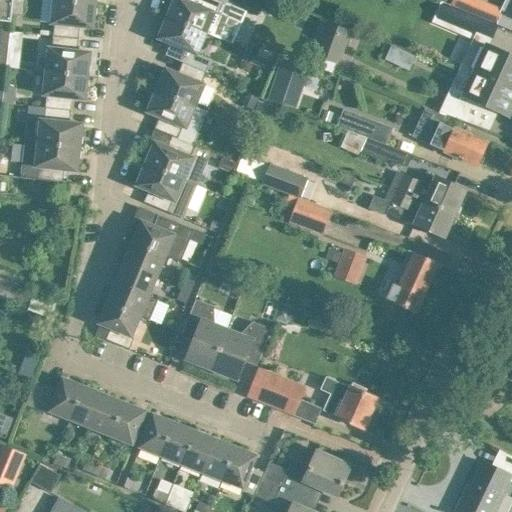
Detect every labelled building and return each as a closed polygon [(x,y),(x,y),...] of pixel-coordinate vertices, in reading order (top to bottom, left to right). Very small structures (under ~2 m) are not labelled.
[(0,0),(0,21),(1,21),(11,23),(12,15),(13,0),(0,0)] [(13,0),(12,15),(23,16),(24,0),(13,0)] [(54,24),(53,36),(78,39),(80,27),(93,28),(95,5),(54,0),(51,24),(54,24)] [(174,0),(167,17),(207,34),(207,33),(220,39),(234,6),(220,0),(174,0)] [(271,0),(264,0),(260,9),(279,17),(284,5),(271,0)] [(477,0),(451,0),(449,5),(496,25),(502,10),(477,0)] [(511,0),(507,0),(502,10),(496,25),(509,30),(511,23),(511,0)] [(443,2),(436,19),(476,36),(490,41),(496,25),(449,5),(443,2)] [(170,44),(165,55),(207,72),(204,71),(207,64),(193,58),(195,54),(198,55),(207,34),(167,17),(158,39),(170,44)] [(338,65),(350,30),(324,21),(312,55),(338,65)] [(1,26),(0,33),(0,36),(9,37),(10,31),(10,27),(1,26)] [(23,33),(10,31),(9,37),(9,41),(22,42),(23,33)] [(0,36),(0,46),(8,47),(9,41),(9,37),(0,36)] [(49,48),(46,71),(88,76),(90,52),(77,51),(78,39),(53,36),(52,48),(49,48)] [(474,41),(463,65),(470,68),(478,72),(511,87),(511,56),(490,46),(491,42),(490,41),(476,36),(474,41)] [(0,59),(7,60),(8,47),(0,46),(0,59)] [(390,47),(384,61),(391,65),(397,51),(390,47)] [(166,68),(156,90),(195,106),(205,84),(202,83),(207,72),(165,55),(182,62),(178,73),(166,68)] [(283,60),(270,100),(297,109),(310,69),(283,60)] [(470,68),(455,101),(494,119),(497,111),(508,116),(511,107),(511,87),(478,72),(470,68)] [(46,96),(45,108),(70,110),(72,98),(85,100),(88,76),(46,71),(43,95),(46,96)] [(15,92),(3,90),(3,91),(3,92),(2,99),(2,103),(14,104),(15,92)] [(159,117),(155,129),(209,151),(192,143),(206,111),(195,106),(156,90),(147,112),(159,117)] [(267,123),(272,106),(258,101),(252,118),(267,123)] [(41,119),(38,143),(80,148),(82,124),(69,122),(70,110),(45,108),(44,119),(41,119)] [(324,110),(321,119),(329,123),(333,113),(324,110)] [(342,110),(335,126),(365,138),(372,121),(342,110)] [(476,165),(477,163),(481,165),(485,155),(482,153),(486,143),(443,124),(446,117),(431,110),(418,139),(433,146),(434,144),(446,149),(445,151),(476,165)] [(155,142),(145,164),(195,184),(209,151),(155,129),(171,136),(167,147),(155,142)] [(366,138),(360,151),(386,164),(388,159),(406,167),(412,154),(366,138)] [(22,177),(37,179),(63,182),(64,170),(77,171),(80,148),(38,143),(25,142),(22,177)] [(239,164),(235,174),(258,184),(261,184),(289,195),(302,199),(308,178),(269,163),(269,165),(243,155),(239,164)] [(235,174),(239,164),(223,158),(218,167),(235,174)] [(148,191),(144,202),(181,217),(195,184),(145,164),(136,186),(148,191)] [(398,172),(392,186),(454,214),(465,190),(425,172),(420,182),(398,172)] [(190,208),(198,210),(203,187),(196,185),(190,208)] [(392,201),(387,212),(403,220),(404,219),(415,224),(444,237),(454,214),(392,186),(386,199),(392,201)] [(294,207),(288,223),(323,236),(332,210),(302,199),(289,195),(285,204),(294,207)] [(141,221),(133,242),(166,256),(178,261),(187,240),(189,241),(194,230),(158,215),(153,226),(141,221)] [(211,221),(208,228),(218,232),(221,225),(211,221)] [(133,242),(124,262),(157,276),(166,256),(133,242)] [(356,285),(366,257),(344,248),(342,253),(328,248),(324,258),(339,263),(334,276),(356,285)] [(387,300),(398,305),(416,313),(416,312),(414,311),(421,297),(423,297),(438,264),(409,251),(402,266),(407,268),(399,285),(394,283),(387,300)] [(124,262),(116,282),(149,296),(157,276),(124,262)] [(188,273),(182,286),(191,290),(196,277),(188,273)] [(158,300),(149,296),(116,282),(107,302),(140,316),(149,320),(158,300)] [(191,290),(182,286),(177,299),(186,303),(191,290)] [(195,300),(183,330),(195,334),(185,360),(211,370),(228,328),(214,323),(214,307),(195,300)] [(110,329),(105,339),(129,350),(134,338),(132,337),(140,316),(107,302),(98,323),(110,329)] [(178,317),(172,330),(181,334),(187,320),(178,317)] [(228,328),(211,370),(237,380),(247,355),(259,360),(271,329),(252,321),(241,333),(228,328)] [(24,373),(33,377),(38,366),(29,362),(24,373)] [(248,397),(293,415),(304,388),(259,370),(248,397)] [(320,389),(330,394),(323,410),(337,416),(337,417),(364,429),(377,399),(365,393),(367,389),(352,383),(350,387),(326,375),(320,389)] [(47,385),(37,410),(48,414),(49,412),(71,420),(84,386),(62,378),(58,390),(47,385)] [(47,385),(35,381),(25,405),(37,410),(47,385)] [(84,386),(71,420),(91,428),(104,394),(84,386)] [(104,394),(91,428),(111,436),(124,403),(104,394)] [(300,399),(295,415),(316,422),(321,406),(300,399)] [(124,403),(111,436),(132,444),(146,411),(124,403)] [(13,419),(0,414),(0,435),(5,438),(13,419)] [(174,422),(153,414),(140,447),(161,456),(174,422)] [(174,422),(161,456),(181,464),(195,431),(174,422)] [(195,431),(181,464),(202,472),(215,439),(195,431)] [(215,439),(202,472),(222,480),(235,447),(215,439)] [(26,455),(0,443),(0,486),(11,491),(26,455)] [(235,447),(222,480),(243,489),(242,491),(254,496),(254,495),(263,476),(264,472),(252,467),(256,455),(235,447)] [(316,451),(310,466),(293,458),(287,470),(269,462),(264,472),(263,476),(281,484),(310,497),(315,487),(337,496),(350,467),(316,451)] [(53,463),(66,469),(70,460),(57,454),(53,463)] [(86,461),(83,469),(96,475),(100,466),(86,461)] [(511,475),(503,471),(484,463),(468,496),(465,495),(457,511),(458,511),(494,511),(510,480),(511,481),(511,475)] [(51,492),(60,475),(41,464),(32,481),(51,492)] [(100,466),(96,475),(109,480),(113,471),(100,466)] [(313,511),(305,508),(310,497),(281,484),(263,476),(254,495),(273,503),(269,510),(273,511),(313,511)] [(124,487),(137,492),(141,483),(127,478),(124,487)] [(169,495),(156,489),(152,498),(165,504),(169,495)] [(169,495),(165,504),(178,509),(182,500),(169,495)] [(85,511),(60,498),(51,511),(85,511)] [(150,511),(152,507),(141,502),(137,511),(150,511)]
